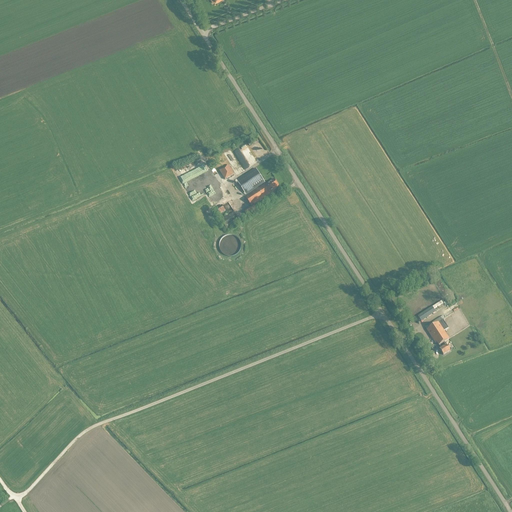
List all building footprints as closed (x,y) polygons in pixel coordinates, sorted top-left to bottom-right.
[(258,140),(252,144),(256,150),(260,157),(263,155),(262,153),(265,151),(258,140)] [(231,150),(225,153),(232,168),(240,165),(242,168),(240,169),(241,171),(243,170),(244,170),(250,167),(244,155),(242,156),(240,153),(242,152),(240,149),(233,153),(231,150)] [(225,180),(234,174),(228,165),(219,170),(225,180)] [(237,180),(246,195),(265,183),(255,168),(237,180)] [(274,191),(273,190),(279,186),(274,179),(266,184),(265,184),(245,197),(251,206),(244,211),(247,216),(257,210),(254,204),(274,191)] [(218,215),(225,211),(221,205),(214,209),(218,215)] [(226,228),(239,220),(233,212),(221,219),(226,228)] [(421,321),(436,312),(432,306),(418,316),(421,321)] [(446,345),(444,342),(449,339),(444,331),(448,328),(443,319),(426,329),(435,343),(436,342),(439,345),(440,345),(442,348),(440,349),(443,355),(450,350),(447,345),(446,345)] [(21,459),(27,454),(22,449),(16,455),(21,459)] [(13,478),(14,479),(34,464),(31,460),(11,475),(13,478)]
